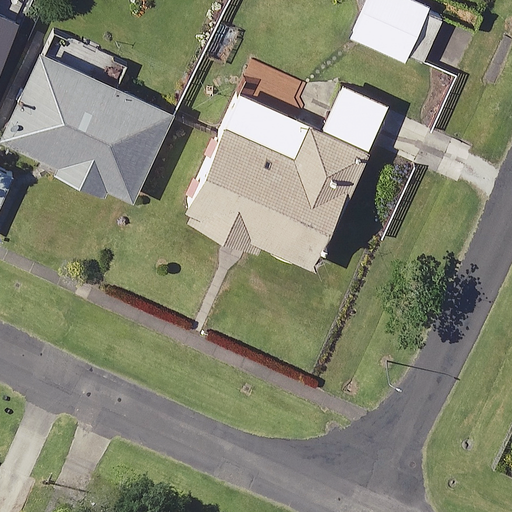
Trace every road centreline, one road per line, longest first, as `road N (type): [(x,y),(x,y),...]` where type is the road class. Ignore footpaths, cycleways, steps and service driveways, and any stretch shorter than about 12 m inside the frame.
road 1 (residential): [(366,511),(0,348)]
road 2 (residential): [(511,194),(366,511)]
